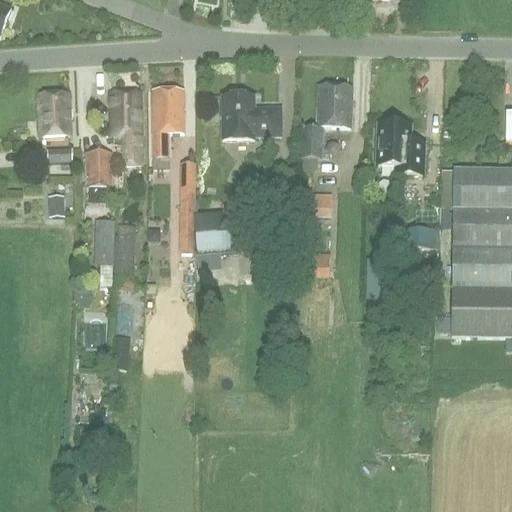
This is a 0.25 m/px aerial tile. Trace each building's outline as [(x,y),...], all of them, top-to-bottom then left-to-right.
[(0,38),(11,10),(0,5),(0,38)] [(322,162),(323,129),(351,130),(352,89),(318,88),(316,129),(302,128),(301,162),(322,162)] [(170,172),(170,160),(170,136),(184,135),(183,92),(152,93),(153,161),(154,172),(170,172)] [(112,137),(120,137),(122,169),(145,168),(143,134),(141,135),(140,93),(110,94),(112,137)] [(39,137),(72,136),(70,96),(37,98),(39,137)] [(254,99),(222,100),(223,143),(255,142),(255,140),(281,139),(280,113),(254,113),(254,99)] [(396,169),(396,177),(422,178),(423,145),(409,145),(409,128),(379,127),(377,169),(396,169)] [(47,153),(48,167),(73,165),(72,152),(47,153)] [(105,207),(105,190),(112,190),(112,156),(85,156),(86,190),(89,190),(89,207),(105,207)] [(195,166),(181,166),(179,257),(194,256),(194,248),(194,206),(195,166)] [(511,172),(453,172),(452,210),(511,211),(511,172)] [(332,198),(299,197),(298,220),(331,221),(332,198)] [(49,221),(65,220),(64,199),(49,199),(49,221)] [(511,251),(511,211),(452,210),(452,250),(511,251)] [(239,213),(195,215),(198,257),(242,255),(239,213)] [(114,224),(96,224),(94,268),(113,268),(114,224)] [(433,251),(433,231),(405,231),(405,251),(433,251)] [(149,232),(149,243),(160,243),(160,236),(156,232),(149,232)] [(114,238),(113,269),(114,269),(114,283),(133,284),(135,239),(114,238)] [(182,286),(181,258),(170,259),(170,246),(145,247),(147,288),(182,286)] [(511,291),(511,251),(452,250),(451,290),(511,291)] [(329,257),(296,256),(295,278),(328,280),(329,257)] [(386,305),(387,265),(367,264),(366,304),(386,305)] [(511,340),(511,291),(451,290),(451,339),(511,340)] [(435,342),(449,342),(450,323),(436,322),(435,342)] [(129,353),(113,351),(111,371),(127,373),(129,353)] [(111,393),(111,402),(119,402),(119,393),(111,393)]
